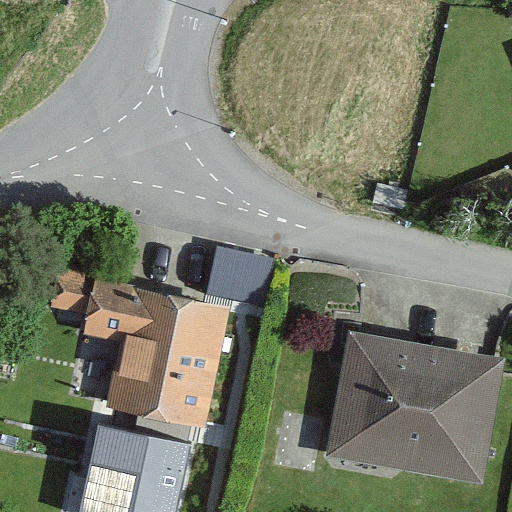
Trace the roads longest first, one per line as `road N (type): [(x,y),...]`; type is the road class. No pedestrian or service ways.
road 1 (residential): [(126,158),(511,282)]
road 2 (unclassified): [(126,158),(162,0)]
road 3 (unclassified): [(0,187),(126,158)]
